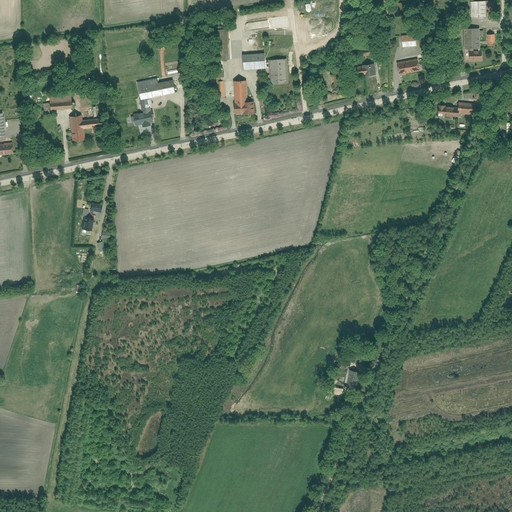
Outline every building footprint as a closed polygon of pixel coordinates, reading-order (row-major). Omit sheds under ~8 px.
[(493,0),(483,0),(470,0),(470,16),(494,15),(493,0)] [(465,47),(479,46),(479,27),(464,28),(465,47)] [(403,47),(416,45),(416,35),(402,36),(403,47)] [(465,59),(481,59),(481,48),(465,49),(465,59)] [(244,69),(265,68),(264,54),(243,55),(244,69)] [(271,83),(287,82),(285,58),(269,60),(271,83)] [(397,63),(399,74),(419,70),(417,59),(397,63)] [(365,74),(374,73),(373,63),(357,65),(359,73),(365,72),(365,74)] [(157,78),(136,83),(140,98),(175,90),(172,78),(158,82),(157,78)] [(245,80),(234,81),(236,114),(254,113),(253,101),(247,101),(245,80)] [(62,90),(49,91),(51,108),(71,106),(70,94),(62,94),(62,90)] [(457,113),(472,114),(473,104),(458,103),(458,107),(457,113)] [(457,113),(458,107),(439,105),(438,114),(457,116),(457,113)] [(139,124),(152,120),(150,110),(136,113),(139,124)] [(79,115),(69,117),(73,140),(83,138),(81,128),(91,127),(92,132),(99,131),(98,126),(104,125),(103,116),(80,119),(79,115)] [(11,143),(0,144),(0,154),(12,153),(11,143)] [(453,162),(458,164),(463,152),(457,150),(453,162)] [(102,205),(92,203),(91,209),(101,211),(102,205)] [(92,219),(83,217),(82,228),(81,229),(90,230),(92,219)] [(348,368),(349,362),(337,359),(336,366),(348,368)] [(359,371),(349,369),(345,386),(356,388),(359,371)] [(342,395),(343,387),(327,385),(326,392),(342,395)]
